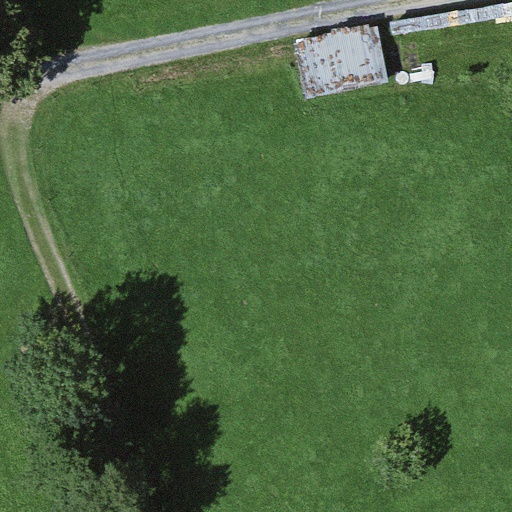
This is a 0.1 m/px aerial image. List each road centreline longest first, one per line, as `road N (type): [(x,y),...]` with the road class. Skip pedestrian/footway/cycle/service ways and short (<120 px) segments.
road 1 (track): [(127,511),(15,142),(33,79)]
road 2 (track): [(424,0),(33,79),(0,79)]
